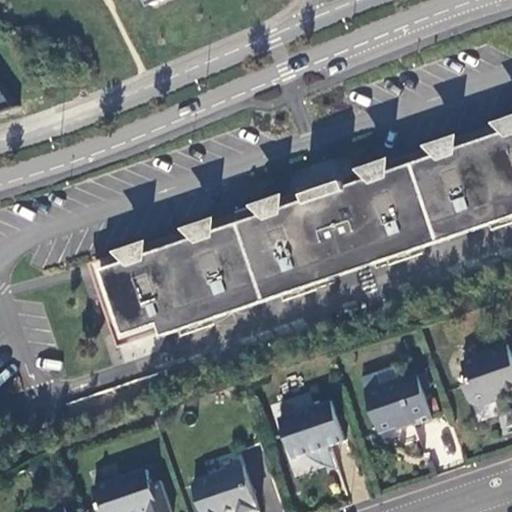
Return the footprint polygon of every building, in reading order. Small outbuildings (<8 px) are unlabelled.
[(511,121),(346,177),(346,183),(326,190),(304,197),(303,194),(93,265),(121,347),(163,333),(165,337),(187,330),(262,305),(335,280),(334,276),(328,257),(339,253),(346,272),(371,264),(372,268),(511,220),(511,121)] [(339,253),(328,257),(334,276),(346,272),(339,253)] [(485,356),(464,363),(471,384),(467,386),(473,404),(479,407),(490,403),(493,396),(511,390),(511,354),(509,345),(484,353),(485,356)] [(434,419),(419,376),(401,382),(400,380),(383,386),(381,389),(367,394),(380,432),(394,428),(397,430),(414,424),(415,426),(434,419)] [(324,467),(329,447),(347,441),(333,401),(281,419),(284,426),(286,430),(292,439),(306,455),(310,458),(314,461),(324,467)] [(244,466),(194,483),(204,511),(229,511),(235,510),(235,511),(255,511),(259,511),(244,466)] [(153,485),(148,470),(94,488),(102,511),(172,511),(162,481),(153,485)]
